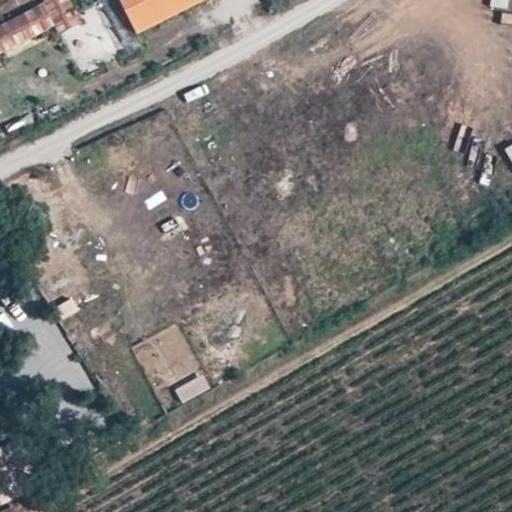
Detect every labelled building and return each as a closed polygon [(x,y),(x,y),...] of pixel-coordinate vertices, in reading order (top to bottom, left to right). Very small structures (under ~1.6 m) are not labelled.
[(44,0),(53,26),(78,19),(71,0),(44,0)] [(120,0),(140,37),(212,0),(120,0)] [(0,23),(0,56),(54,31),(41,3),(0,23)] [(150,231),(158,248),(172,240),(163,224),(150,231)] [(175,385),(180,402),(212,391),(207,375),(175,385)]
